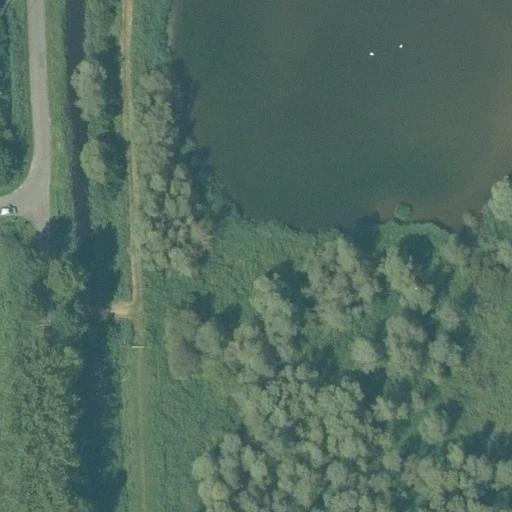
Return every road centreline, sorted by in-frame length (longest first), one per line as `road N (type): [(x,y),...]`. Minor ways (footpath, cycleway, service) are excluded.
road 1 (track): [(144,511),(137,332),(124,314),(59,309),(51,218),(42,206)]
road 2 (unclassified): [(0,207),(42,206),(34,0)]
